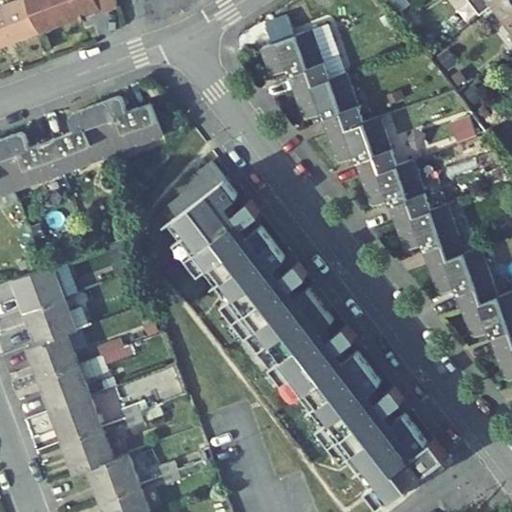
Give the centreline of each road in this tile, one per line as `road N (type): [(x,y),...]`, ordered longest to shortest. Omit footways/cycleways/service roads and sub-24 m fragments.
road 1 (residential): [(184,38),(511,469)]
road 2 (residential): [(0,107),(184,38)]
